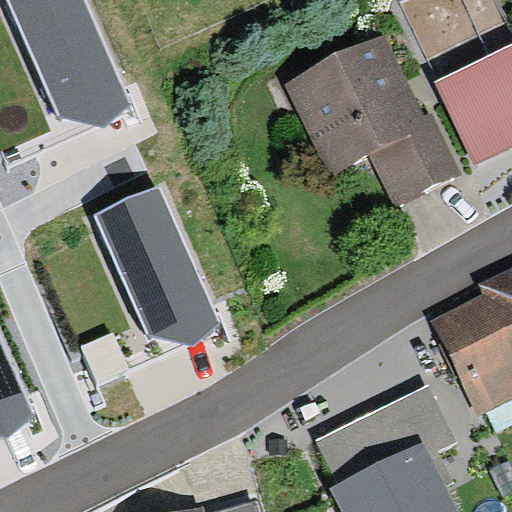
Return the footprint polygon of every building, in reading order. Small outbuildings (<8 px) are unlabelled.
[(85,0),(8,0),(60,118),(104,128),(131,105),(85,0)] [(385,35),(285,84),(331,177),(370,157),(396,206),(462,174),(432,112),(425,115),(385,35)] [(511,43),(434,81),(475,166),(511,147),(511,43)] [(158,188),(96,215),(149,335),(193,346),(219,323),(158,188)] [(511,266),(476,283),(481,293),(431,321),(478,417),(511,400),(511,266)] [(0,338),(0,434),(9,437),(34,416),(0,338)] [(423,443),(446,487),(454,482),(438,452),(458,442),(428,384),(316,441),(339,485),(423,443)] [(339,485),(330,488),(342,511),(458,511),(446,487),(423,443),(339,485)] [(219,511),(259,511),(257,502),(219,511)]
